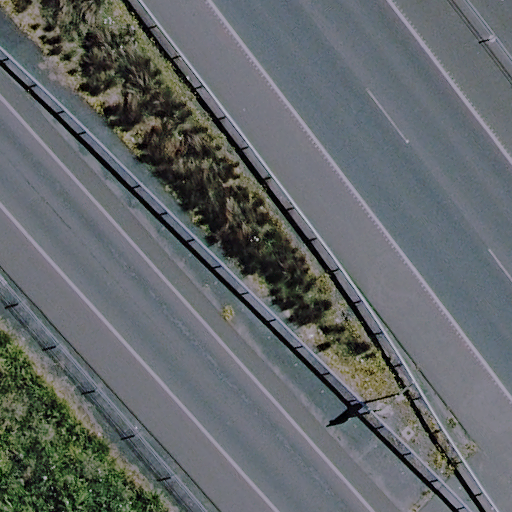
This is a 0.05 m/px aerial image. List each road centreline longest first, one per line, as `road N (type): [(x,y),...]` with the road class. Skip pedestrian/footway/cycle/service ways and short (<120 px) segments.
road 1 (motorway): [(320,511),(0,159)]
road 2 (motorway): [(511,289),(290,0)]
